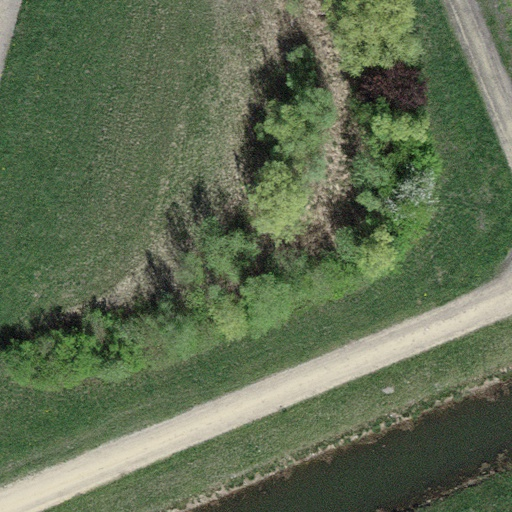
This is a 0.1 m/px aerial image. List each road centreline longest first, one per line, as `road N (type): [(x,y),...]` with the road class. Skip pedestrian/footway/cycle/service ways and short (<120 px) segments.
road 1 (track): [(511,300),(0,499)]
road 2 (track): [(511,140),(454,0)]
